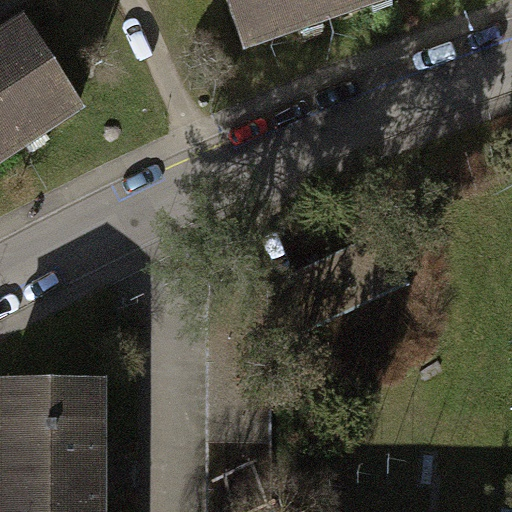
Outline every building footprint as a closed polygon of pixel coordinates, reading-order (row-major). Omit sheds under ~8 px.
[(216,0),(235,51),(382,0),(216,0)] [(0,156),(73,111),(24,33),(0,48),(0,156)] [(263,349),(403,283),(376,233),(263,281),(263,349)] [(263,281),(196,281),(194,511),(261,511),(263,349),(263,281)] [(0,388),(0,511),(89,511),(86,386),(0,388)]
